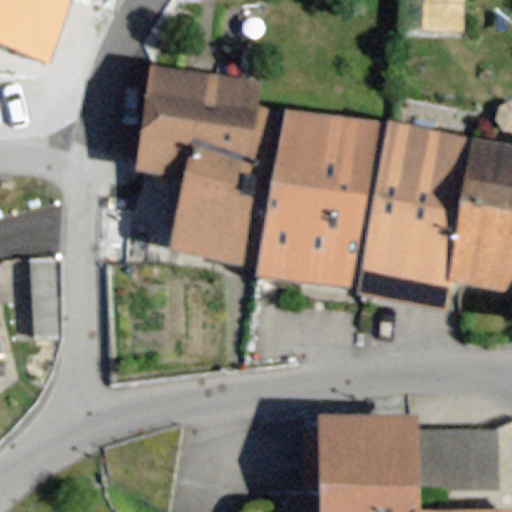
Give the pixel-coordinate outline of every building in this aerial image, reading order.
[(69,0),(0,0),(0,41),(48,59),(69,0)] [(261,80),(148,67),(136,172),(173,177),(164,253),(240,262),(261,80)] [(378,124),(277,108),(249,275),(353,290),(378,124)] [(466,136),(378,124),(353,290),(442,303),(444,280),(466,136)] [(511,142),(466,136),(444,280),(511,290),(511,142)] [(407,511),(411,417),(315,415),(312,511),(407,511)]
